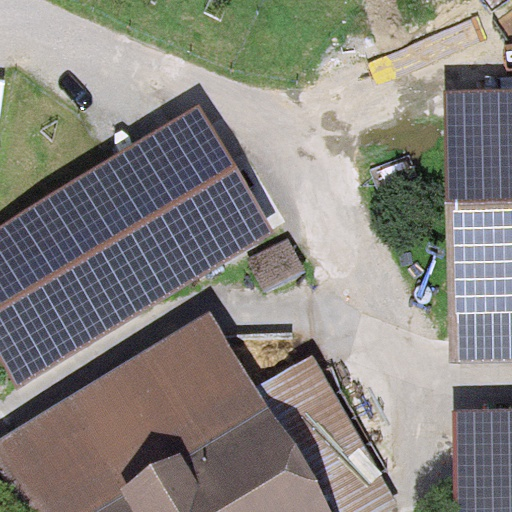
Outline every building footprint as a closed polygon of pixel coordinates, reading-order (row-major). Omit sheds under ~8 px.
[(199,114),(0,234),(0,359),(20,393),(275,239),(199,114)] [(511,123),(443,125),(448,381),(511,379),(511,123)] [(289,242),(249,261),(264,293),(304,275),(289,242)] [(375,511),(398,499),(317,363),(253,400),(206,321),(0,442),(0,462),(29,511),(375,511)] [(511,511),(511,420),(461,421),(462,511),(511,511)]
